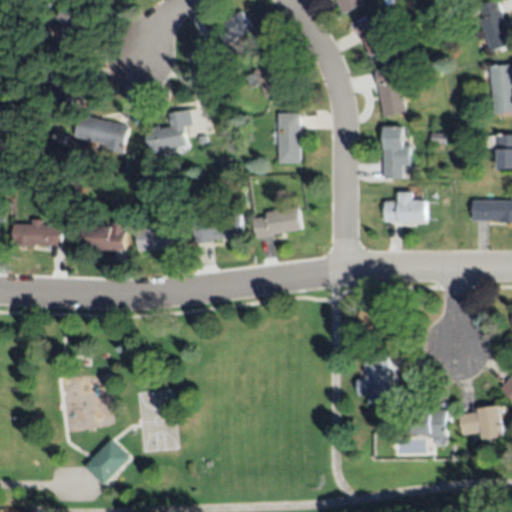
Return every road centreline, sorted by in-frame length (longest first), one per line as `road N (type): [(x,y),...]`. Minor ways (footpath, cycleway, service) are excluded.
road 1 (residential): [(0,291),(130,298),(339,273),(511,269)]
road 2 (residential): [(339,273),(342,97),(324,50),(285,0)]
